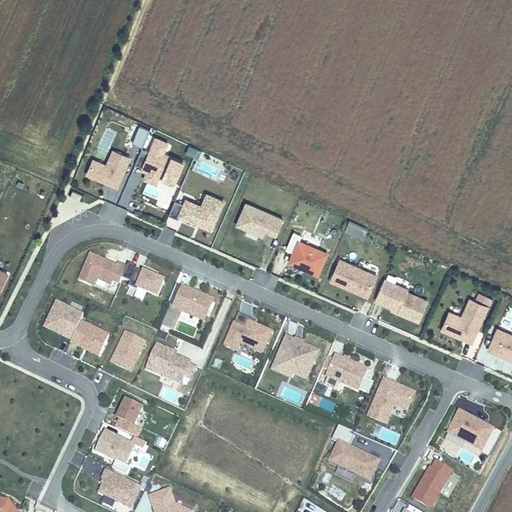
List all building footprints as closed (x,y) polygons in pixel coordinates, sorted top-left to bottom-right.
[(142,148),(149,130),(138,126),(131,143),(142,148)] [(173,183),(182,162),(150,148),(149,151),(142,148),(134,165),(147,170),(146,172),(173,183)] [(116,187),(128,158),(112,150),(105,165),(92,160),(86,174),(103,181),(104,180),(107,181),(106,183),(116,187)] [(78,200),(81,195),(71,191),(69,196),(78,200)] [(210,229),(222,201),(206,194),(200,206),(193,203),(190,208),(183,204),(174,201),(168,215),(177,219),(178,215),(193,222),(194,220),(200,223),(199,225),(210,229)] [(190,208),(193,203),(185,199),(183,204),(190,208)] [(113,220),(120,208),(106,201),(99,214),(113,220)] [(275,235),(282,219),(245,203),(236,224),(261,235),(264,230),(275,235)] [(363,237),(368,227),(350,219),(345,229),(363,237)] [(316,274),(325,253),(298,241),(300,235),(292,231),(285,249),(292,252),(288,262),(300,267),(301,265),(305,267),(304,269),(316,274)] [(122,279),(126,268),(118,265),(117,267),(107,262),(105,266),(101,264),(102,261),(90,255),(79,280),(92,286),(95,278),(110,285),(112,281),(120,284),(122,279)] [(375,275),(339,259),(330,280),(366,296),(375,275)] [(153,277),(135,269),(136,267),(128,264),(126,268),(122,279),(129,282),(127,286),(136,290),(137,288),(157,297),(163,281),(158,279),(153,277)] [(0,292),(9,271),(0,267),(0,292)] [(417,320),(426,300),(406,291),(407,289),(382,278),(374,299),(398,309),(397,311),(417,320)] [(203,320),(212,300),(181,287),(173,307),(203,320)] [(488,304),(491,298),(478,292),(475,298),(488,304)] [(470,341),(486,306),(469,298),(461,317),(448,312),(441,329),(456,335),(457,333),(463,336),(462,338),(470,341)] [(80,323),(84,316),(56,303),(44,327),(53,332),(54,329),(65,334),(64,337),(72,341),(80,323)] [(245,329),(248,322),(254,325),(255,321),(238,314),(233,324),(245,329)] [(262,352),(271,332),(254,325),(248,322),(245,329),(233,324),(224,345),(236,350),(240,342),(262,352)] [(99,356),(108,336),(80,323),(72,341),(71,343),(99,356)] [(511,359),(511,334),(496,328),(487,349),(511,359)] [(130,372),(144,343),(125,334),(111,363),(130,372)] [(307,377),(318,351),(294,341),(286,337),(275,363),(307,377)] [(189,364),(189,363),(175,356),(171,354),(172,352),(157,345),(147,367),(161,373),(160,375),(172,380),(175,373),(183,377),(191,380),(196,367),(189,364)] [(357,389),(366,369),(335,356),(333,360),(326,356),(321,367),(328,370),(326,375),(327,376),(339,381),(357,389)] [(307,377),(275,363),(272,370),(291,378),(293,373),(306,379),(307,377)] [(161,373),(147,367),(146,369),(160,375),(161,373)] [(180,383),(183,377),(175,373),(172,380),(180,383)] [(336,389),(339,381),(327,376),(323,384),(336,389)] [(407,410),(414,393),(398,386),(397,388),(390,385),(391,383),(384,380),(368,416),(385,423),(393,404),(407,410)] [(134,426),(142,409),(126,401),(117,418),(134,426)] [(481,450),(492,428),(477,420),(476,422),(473,421),(474,419),(459,411),(448,432),(481,450)] [(125,465),(134,446),(105,432),(96,451),(125,465)] [(156,445),(163,448),(166,440),(159,438),(156,445)] [(361,452),(338,442),(337,444),(360,455),(361,452)] [(370,480),(379,461),(361,452),(360,455),(337,444),(329,461),(370,480)] [(90,459),(86,473),(99,476),(103,463),(90,459)] [(430,508),(452,471),(436,461),(431,468),(430,468),(413,497),(430,508)] [(131,508),(140,488),(105,471),(101,479),(105,481),(99,492),(131,508)] [(189,511),(174,505),(169,490),(150,497),(155,511),(189,511)] [(13,511),(14,511),(7,501),(0,499),(0,511),(13,511)]
